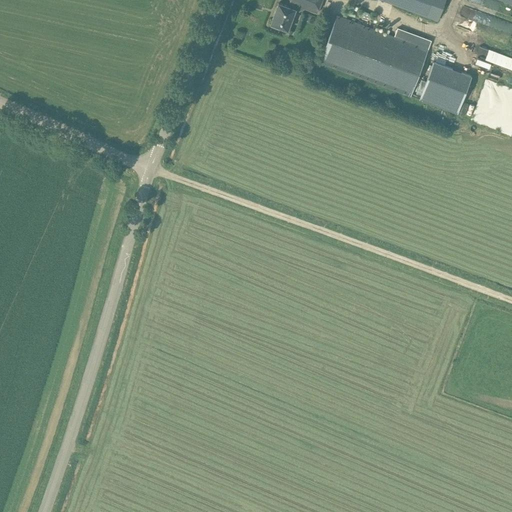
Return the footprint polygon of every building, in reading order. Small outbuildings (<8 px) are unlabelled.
[(322,0),(290,0),(288,6),(279,3),(271,23),(272,24),(271,26),(279,29),(280,27),(288,30),(295,9),(298,1),(319,9),(322,0)] [(383,0),(438,20),(445,0),(383,0)] [(455,24),(496,38),(499,29),(458,15),(455,24)] [(394,37),(338,16),(320,62),(411,96),(431,41),(398,28),(394,37)] [(449,61),(452,55),(439,49),(436,55),(449,61)] [(433,62),(425,83),(420,81),(417,91),(422,93),(419,100),(458,114),(472,76),(433,62)]
